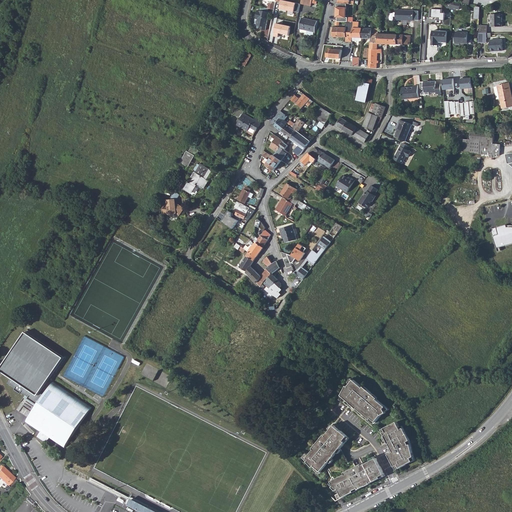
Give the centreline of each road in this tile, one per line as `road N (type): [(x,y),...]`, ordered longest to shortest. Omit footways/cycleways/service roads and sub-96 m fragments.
road 1 (residential): [(274,315),(183,256),(249,164)]
road 2 (residential): [(270,186),(327,128),(369,145),(387,116),(389,70)]
road 3 (residential): [(274,315),(288,292),(263,217),(270,186)]
road 4 (track): [(297,81),(354,122),(380,71)]
road 5 (residential): [(389,70),(511,62)]
